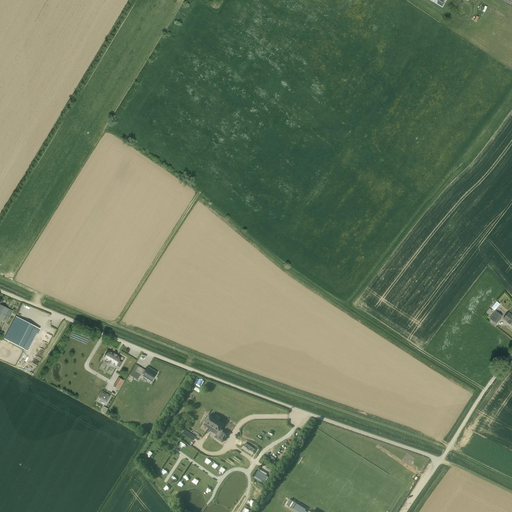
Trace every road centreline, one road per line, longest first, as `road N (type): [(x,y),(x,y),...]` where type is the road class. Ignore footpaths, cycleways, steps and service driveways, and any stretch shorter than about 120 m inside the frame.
road 1 (unclassified): [(440,460),(58,315)]
road 2 (unclassified): [(511,354),(440,460)]
